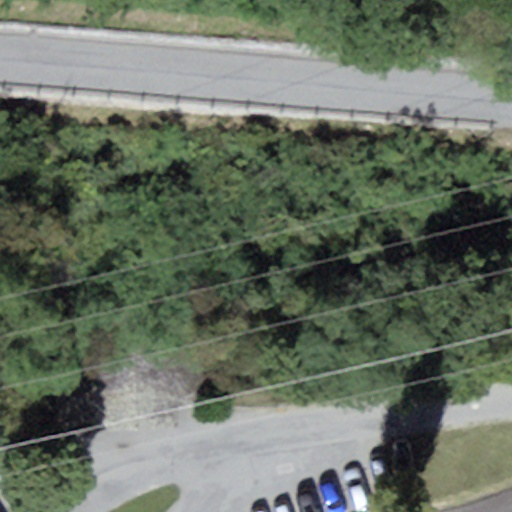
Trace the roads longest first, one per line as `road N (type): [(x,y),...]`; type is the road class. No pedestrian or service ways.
road 1 (tertiary): [(0,62),(511,103)]
road 2 (residential): [(511,410),(242,442)]
